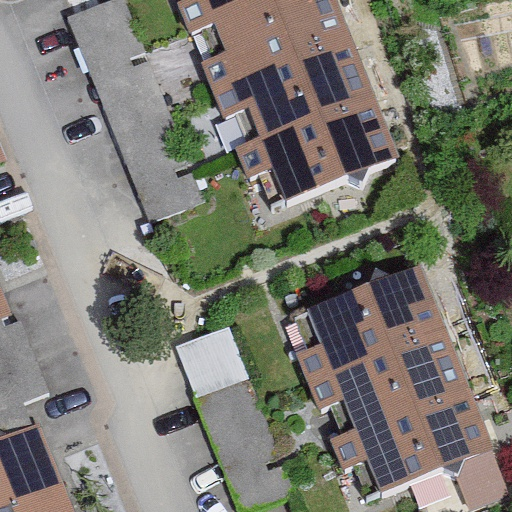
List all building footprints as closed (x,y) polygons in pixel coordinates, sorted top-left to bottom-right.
[(408,173),(338,0),(207,0),(210,6),(177,19),(189,48),(222,35),(234,67),(204,79),(227,135),(260,122),(271,151),(237,164),(250,197),(286,183),(299,216),(408,173)] [(201,209),(118,6),(62,29),(146,231),(201,209)] [(491,461),(421,280),(312,322),(325,356),(300,366),(321,420),(344,411),(358,444),(332,454),(343,482),(367,472),(380,504),(491,461)] [(0,325),(14,319),(0,287),(0,325)] [(264,511),(288,503),(224,337),(177,355),(237,511),(264,511)] [(0,511),(65,511),(35,438),(0,452),(0,511)] [(511,489),(495,462),(456,484),(472,511),(482,511),(511,494),(511,489)]
